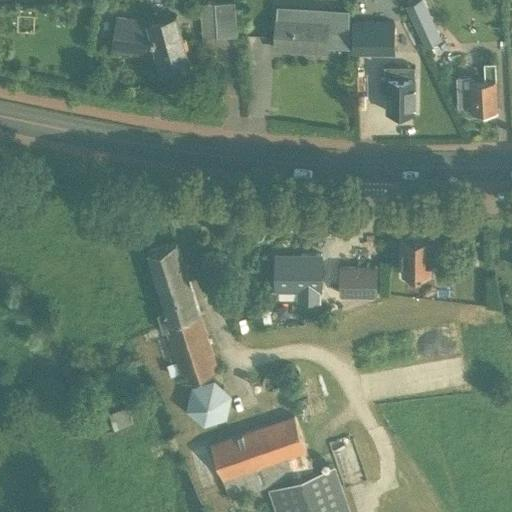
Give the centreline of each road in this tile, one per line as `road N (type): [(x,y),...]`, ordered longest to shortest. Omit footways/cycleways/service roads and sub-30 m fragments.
road 1 (primary): [(0,117),(245,161),(370,170)]
road 2 (residential): [(370,170),(376,208),(511,207)]
road 3 (primary): [(370,170),(511,168)]
